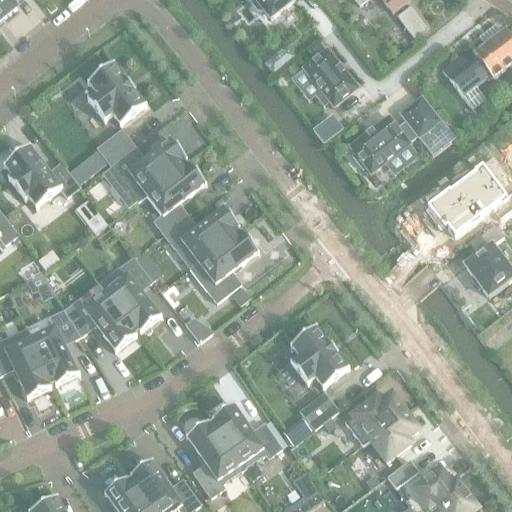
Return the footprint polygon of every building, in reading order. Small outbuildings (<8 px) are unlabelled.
[(0,0),(0,25),(17,12),(7,0),(0,0)] [(294,0),(252,0),(253,1),(252,6),(258,13),(263,13),(271,23),(296,3),(294,0)] [(352,0),(360,10),(372,0),(380,0),(393,17),(411,3),(408,0),(352,0)] [(493,83),(511,68),(511,39),(506,32),(475,57),(470,51),(442,73),(463,100),(490,79),(493,83)] [(358,91),(327,54),(304,72),(334,110),(358,91)] [(145,109),(135,96),(136,95),(126,82),(125,83),(114,69),(115,68),(115,67),(88,88),(89,89),(90,88),(98,98),(90,104),(89,103),(88,104),(113,137),(148,110),(146,108),(145,109)] [(409,146),(418,140),(429,154),(432,157),(433,159),(456,142),(455,140),(452,137),(441,123),(439,124),(422,102),(402,118),(407,125),(398,132),(389,120),(351,150),(356,157),(352,159),(363,173),(366,171),(371,177),(410,147),(409,146)] [(338,132),(329,120),(316,131),(325,143),(338,132)] [(112,171),(136,152),(122,134),(98,153),(112,171)] [(187,165),(188,164),(171,143),(170,144),(171,145),(145,164),(136,152),(112,171),(138,205),(188,167),(187,165)] [(62,168),(50,177),(30,152),(31,151),(30,150),(4,170),(5,172),(6,171),(14,181),(11,183),(10,182),(9,183),(26,205),(27,204),(26,203),(29,201),(37,211),(36,212),(37,213),(61,194),(68,202),(81,192),(62,168)] [(205,189),(206,190),(207,189),(190,168),(189,169),(188,167),(138,205),(139,206),(147,200),(163,220),(155,226),(165,239),(189,221),(180,209),(205,189)] [(239,233),(240,233),(224,211),(222,212),(223,213),(198,232),(189,221),(165,239),(174,252),(182,246),(199,267),(240,235),(239,233)] [(0,216),(0,215),(0,242),(6,250),(19,240),(0,216)] [(258,257),(258,258),(260,258),(243,236),(242,237),(240,235),(199,267),(215,288),(207,295),(217,308),(241,288),(232,277),(258,257)] [(511,275),(492,249),(465,270),(489,301),(511,283),(511,275)] [(53,253),(38,265),(46,275),(61,264),(53,253)] [(160,321),(153,312),(141,296),(153,286),(134,262),(128,267),(121,272),(127,281),(106,297),(138,338),(140,337),(141,338),(162,321),(162,320),(160,321)] [(251,301),(244,292),(234,299),(242,308),(251,301)] [(138,338),(106,297),(104,298),(86,313),(79,305),(66,315),(82,341),(96,330),(113,351),(116,355),(115,356),(116,357),(137,340),(137,339),(138,338)] [(79,378),(65,349),(82,341),(66,315),(50,322),(55,331),(31,343),(54,390),(55,389),(56,391),(81,379),(80,378),(79,378)] [(214,337),(211,332),(194,321),(184,328),(200,347),(214,337)] [(329,345),(328,346),(317,332),(318,331),(317,330),(291,351),(292,352),(293,351),(300,361),(297,363),(297,362),(295,363),(313,386),(314,385),(313,384),(316,382),(324,392),(323,392),(324,394),(350,373),(349,372),(348,373),(338,359),(339,358),(329,345)] [(54,390),(31,343),(27,334),(0,346),(0,377),(1,380),(13,374),(28,404),(52,393),(52,391),(54,390)] [(339,416),(325,397),(301,416),(315,434),(323,428),(332,422),(339,416)] [(369,445),(406,417),(405,416),(408,413),(398,399),(394,402),(393,399),(381,408),(377,403),(352,422),(345,426),(362,449),(369,445)] [(252,437),(246,427),(234,411),(235,410),(235,408),(212,424),(213,425),(211,426),(244,474),(266,459),(269,463),(282,453),(265,428),(252,437)] [(408,443),(419,435),(406,417),(369,445),(386,467),(412,448),(408,443)] [(302,421),(283,436),(293,450),(312,435),(302,421)] [(337,429),(332,422),(323,428),(328,435),(337,429)] [(244,474),(211,426),(210,428),(209,426),(186,442),(187,443),(188,442),(190,445),(206,469),(194,477),(211,502),(225,493),(222,489),(244,474)] [(397,492),(419,475),(411,464),(388,481),(397,492)] [(183,484),(171,493),(153,467),(154,466),(153,465),(131,480),(132,482),(130,483),(150,511),(179,511),(182,511),(197,511),(201,510),(183,484)] [(477,511),(458,486),(453,490),(442,476),(417,494),(430,511),(437,507),(441,511),(477,511)] [(305,502),(290,511),(316,511),(325,506),(307,479),(295,487),(305,502)] [(380,487),(375,479),(366,486),(371,493),(380,487)] [(150,511),(130,483),(128,484),(127,483),(105,498),(106,500),(107,499),(115,511),(150,511)] [(62,511),(58,503),(59,502),(58,501),(37,511),(62,511)]
